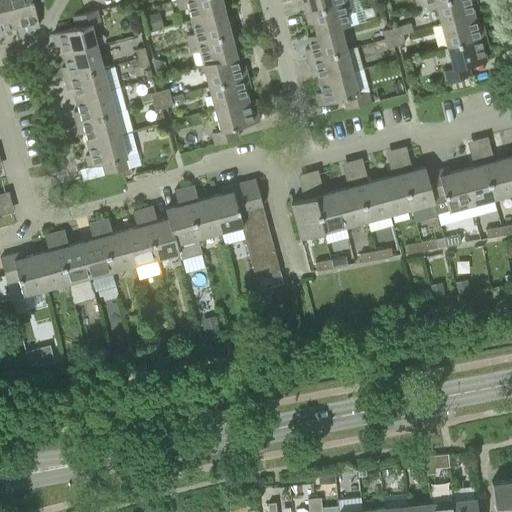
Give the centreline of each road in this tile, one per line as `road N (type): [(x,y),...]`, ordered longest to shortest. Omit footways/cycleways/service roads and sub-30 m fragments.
road 1 (secondary): [(0,479),(511,383)]
road 2 (residential): [(29,217),(246,159),(306,163)]
road 3 (residential): [(306,163),(511,118)]
road 4 (residential): [(306,163),(279,52),(278,0)]
